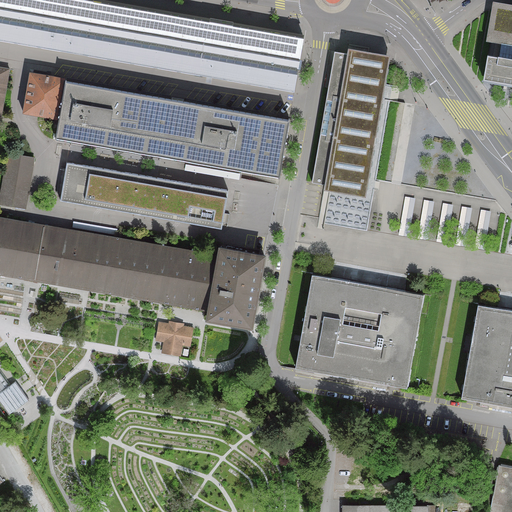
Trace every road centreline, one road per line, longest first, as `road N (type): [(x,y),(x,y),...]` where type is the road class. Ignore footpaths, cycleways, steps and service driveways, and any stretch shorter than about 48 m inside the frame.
road 1 (residential): [(328,19),(272,369)]
road 2 (track): [(0,325),(223,366),(245,355),(260,315),(276,317)]
road 3 (residential): [(272,369),(275,384),(331,442),(327,511)]
road 4 (secondary): [(511,166),(419,43)]
